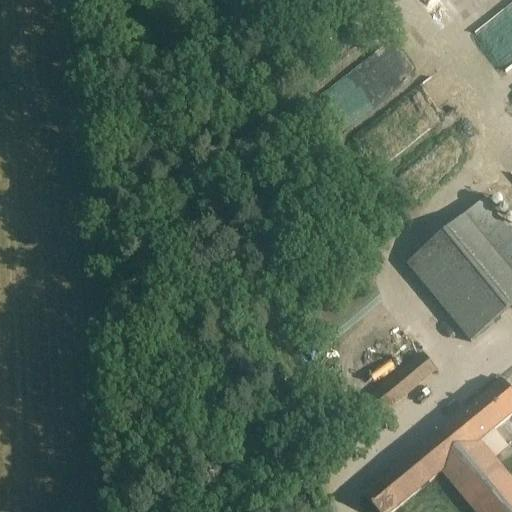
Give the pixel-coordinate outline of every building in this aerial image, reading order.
[(381,102),(369,112),(395,140),(406,130),(381,102)] [(511,310),(511,276),(465,219),(408,266),(472,344),(511,310)] [(356,273),(305,317),(332,349),(384,306),(356,273)] [(423,355),(413,363),(369,400),(366,402),(381,419),(437,372),(423,355)] [(511,392),(503,381),(379,484),(364,496),(376,511),(394,511),(444,472),(476,511),(511,511),(511,484),(478,443),(511,415),(511,392)]
